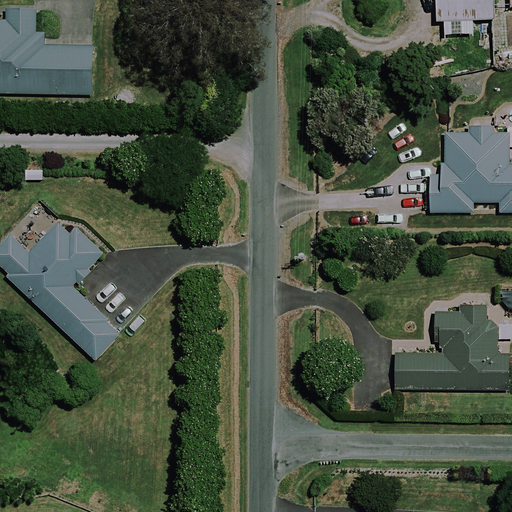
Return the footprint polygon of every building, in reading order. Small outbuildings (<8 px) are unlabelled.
[(511,0),(436,0),(437,23),(494,22),(493,0),(510,0),(511,10),(511,9),(511,0)] [(37,12),(10,12),(10,23),(0,22),(0,95),(93,98),(94,47),(45,46),(46,34),(36,34),(37,12)] [(470,133),(447,132),(445,167),(442,167),(441,177),(430,176),(428,213),(474,215),(475,204),(500,205),(499,214),(511,214),(511,166),(508,166),(510,135),(496,135),(496,130),(470,129),(470,133)] [(121,336),(76,292),(94,273),(90,270),(103,257),(77,231),(71,237),(59,225),(33,252),(16,236),(0,252),(0,268),(8,277),(6,279),(94,364),(121,336)] [(498,317),(435,316),(435,345),(440,345),(440,355),(395,355),(395,392),(508,393),(509,355),(497,355),(498,317)]
